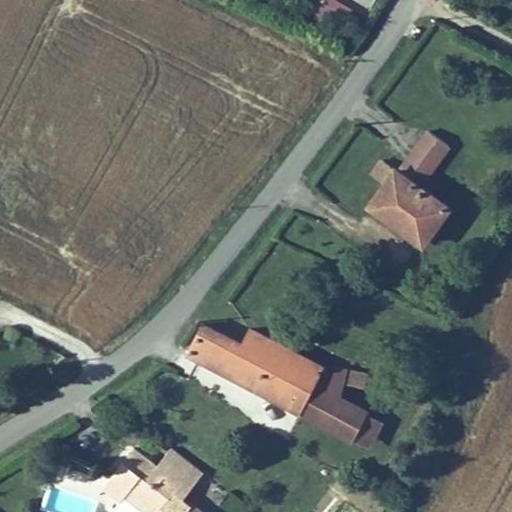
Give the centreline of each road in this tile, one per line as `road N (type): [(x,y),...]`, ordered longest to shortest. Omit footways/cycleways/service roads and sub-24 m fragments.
road 1 (tertiary): [(412,0),(171,318),(0,437)]
road 2 (track): [(108,365),(0,309)]
